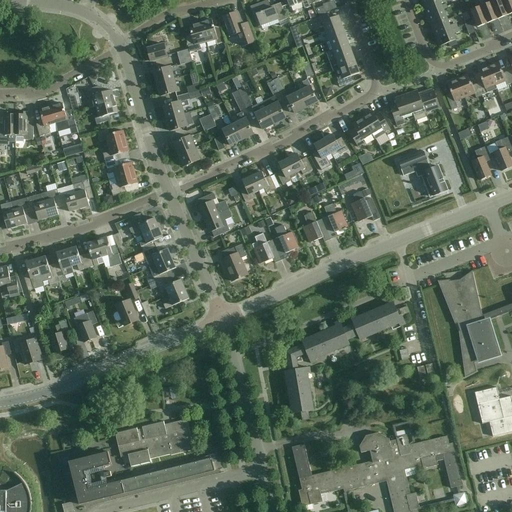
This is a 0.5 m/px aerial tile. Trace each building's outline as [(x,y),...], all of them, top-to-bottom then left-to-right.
[(304,9),(311,7),(310,6),(313,5),(311,0),(287,0),(290,7),(302,2),(304,9)] [(438,0),(424,6),(428,16),(443,10),(442,6),(439,0),(438,0)] [(477,27),(487,23),(481,6),(478,0),(476,0),(474,1),(477,8),(470,10),(477,27)] [(481,6),(487,23),(498,19),(491,2),(490,0),(485,0),(487,3),(481,6)] [(498,19),(508,15),(501,0),(495,0),(491,2),(498,19)] [(511,0),(501,0),(508,15),(511,13),(511,0)] [(279,22),(286,19),(280,3),(270,7),(268,1),(251,7),(254,15),(257,14),(261,26),(278,19),(279,22)] [(326,12),(323,6),(316,9),(319,17),(326,14),(326,12)] [(428,16),(432,26),(447,20),(443,10),(428,16)] [(243,46),(254,42),(247,23),(242,25),(237,12),(223,17),(230,36),(238,33),(243,46)] [(462,14),(464,21),(470,19),(467,12),(462,14)] [(324,26),(326,32),(342,26),(338,16),(329,19),(327,14),(326,14),(319,17),(314,19),(318,28),(324,26)] [(212,19),(200,22),(206,43),(215,40),(217,45),(225,43),(221,28),(215,30),(212,19)] [(432,26),(436,36),(451,30),(457,28),(455,23),(450,26),(447,20),(432,26)] [(199,44),(206,43),(200,22),(189,26),(192,36),(186,38),(190,53),(201,49),(199,44)] [(469,35),(475,32),(471,22),(465,25),(469,35)] [(297,49),(303,46),(295,26),(290,28),(297,49)] [(326,32),(329,41),(345,35),(342,26),(326,32)] [(320,28),(304,32),(306,38),(322,34),(320,28)] [(451,30),(436,36),(440,46),(455,40),(454,37),(458,35),(456,28),(452,30),(451,30)] [(329,41),(326,42),(329,52),(349,44),(345,35),(329,41)] [(151,62),(168,57),(164,44),(147,49),(151,62)] [(329,52),(327,53),(330,62),(336,60),(352,54),(349,44),(329,52)] [(189,49),(177,53),(179,59),(191,56),(189,49)] [(334,72),(340,69),(356,63),(352,54),(336,60),(330,62),(334,72)] [(191,56),(179,59),(180,65),(192,62),(191,56)] [(359,73),(356,63),(340,69),(335,71),(338,81),(337,81),(339,87),(352,82),(350,77),(359,73)] [(506,85),(511,83),(511,82),(508,71),(502,73),(498,63),(488,67),(495,85),(505,81),(506,85)] [(307,78),(313,75),(309,64),(303,66),(307,78)] [(157,84),(174,79),(170,67),(153,71),(157,84)] [(482,82),(477,84),(482,95),(487,93),(486,89),(495,85),(488,67),(478,71),(482,82)] [(476,98),(482,95),(477,84),(472,86),(467,75),(457,79),(465,98),(474,94),(476,98)] [(274,81),(273,81),(278,92),(284,89),(279,78),(278,78),(274,81)] [(177,92),(174,79),(157,84),(160,96),(177,92)] [(455,101),(465,98),(457,79),(447,83),(451,94),(446,96),(452,110),(458,108),(455,101)] [(305,89),(298,92),(306,108),(318,102),(307,80),(302,82),(305,89)] [(273,81),(267,84),(272,95),(278,92),(273,81)] [(199,84),(187,87),(188,94),(200,90),(199,84)] [(99,86),(87,90),(90,100),(87,101),(89,108),(96,107),(115,101),(112,90),(101,93),(99,86)] [(327,88),(323,90),(326,98),(334,95),(332,91),(327,88)] [(244,89),(238,91),(241,97),(246,108),(252,105),(244,89)] [(200,90),(188,94),(190,100),(202,97),(200,90)] [(419,95),(417,90),(406,94),(413,113),(415,121),(426,117),(424,113),(432,110),(439,108),(433,90),(419,95)] [(238,91),(232,94),(235,100),(241,97),(238,91)] [(295,114),(306,108),(298,92),(287,98),(295,114)] [(167,119),(184,114),(182,109),(189,107),(188,101),(190,101),(190,100),(188,94),(177,97),(178,102),(163,106),(167,119)] [(402,117),(413,113),(406,94),(394,98),(396,103),(390,106),(397,127),(404,124),(402,117)] [(275,96),(263,102),(274,124),(286,118),(278,102),(275,96)] [(241,97),(235,100),(240,111),(246,108),(241,97)] [(471,104),(475,113),(484,110),(480,100),(471,104)] [(115,101),(96,107),(99,117),(95,119),(96,124),(109,121),(107,115),(118,112),(115,101)] [(263,102),(251,108),(263,130),(274,124),(263,102)] [(63,104),(51,107),(56,123),(58,131),(76,126),(73,114),(66,116),(63,104)] [(214,106),(208,108),(211,115),(213,119),(219,117),(214,106)] [(49,125),(56,123),(51,107),(40,110),(43,122),(36,124),(40,136),(51,133),(50,130),(51,129),(49,125)] [(372,111),(362,117),(372,134),(376,140),(385,134),(384,132),(390,128),(380,112),(375,116),(372,111)] [(9,135),(16,135),(16,115),(11,115),(11,112),(4,113),(4,127),(0,127),(0,145),(9,145),(9,135)] [(20,115),(16,115),(16,135),(16,142),(24,142),(24,140),(33,140),(33,127),(27,127),(27,112),(20,112),(20,115)] [(184,114),(167,119),(170,131),(187,126),(187,125),(193,124),(189,112),(184,114)] [(240,121),(234,124),(242,140),(254,134),(244,115),(241,112),(237,115),(240,121)] [(211,115),(199,120),(202,126),(213,121),(213,119),(211,115)] [(340,127),(345,125),(341,116),(337,118),(340,127)] [(363,140),(372,134),(362,117),(351,123),(354,128),(349,132),(358,147),(364,143),(363,140)] [(213,121),(202,126),(204,132),(216,127),(213,121)] [(487,122),(478,125),(481,132),(489,129),(487,122)] [(230,146),(242,140),(234,124),(223,130),(230,146)] [(106,140),(108,146),(126,141),(123,131),(110,134),(108,129),(97,132),(100,142),(106,140)] [(332,134),(323,140),(331,154),(335,160),(338,158),(339,155),(348,150),(341,138),(336,141),(332,134)] [(179,155),(195,148),(190,136),(174,143),(179,155)] [(219,151),(225,148),(220,137),(214,139),(219,151)] [(499,151),(489,154),(491,160),(496,158),(501,171),(511,166),(511,163),(507,153),(511,151),(511,147),(508,137),(495,143),(499,151)] [(326,157),(331,154),(323,140),(314,145),(317,151),(312,154),(319,166),(321,170),(330,164),(326,157)] [(103,154),(106,164),(117,160),(116,155),(129,151),(126,141),(108,146),(109,152),(103,154)] [(82,145),(72,148),(74,155),(84,153),(82,145)] [(472,162),(479,180),(491,175),(486,162),(491,160),(486,147),(475,151),(478,159),(472,162)] [(200,160),(195,148),(179,155),(184,167),(200,160)] [(452,148),(448,149),(452,160),(457,159),(452,148)] [(424,152),(399,162),(404,176),(416,171),(418,177),(424,174),(429,188),(427,188),(430,197),(447,190),(438,166),(430,169),(424,152)] [(298,154),(288,159),(295,173),(301,171),(303,175),(312,170),(306,158),(301,160),(298,154)] [(282,170),(276,173),(283,185),(292,180),(293,182),(295,183),(299,181),(295,173),(288,159),(278,164),(282,170)] [(109,180),(117,178),(135,173),(132,162),(119,166),(117,160),(106,164),(108,172),(107,173),(109,180)] [(454,170),(458,181),(465,179),(460,168),(454,170)] [(353,171),(344,175),(347,181),(356,177),(353,171)] [(262,172),(252,176),(259,191),(264,189),(266,193),(276,189),(270,176),(265,178),(262,172)] [(135,173),(117,178),(109,180),(111,190),(113,196),(126,192),(125,187),(138,183),(135,173)] [(253,194),(259,191),(252,176),(242,181),(245,187),(240,190),(245,203),(255,198),(253,194)] [(73,186),(75,193),(79,209),(89,206),(88,200),(93,198),(90,187),(89,181),(73,186)] [(323,183),(317,186),(320,192),(325,190),(323,183)] [(57,190),(59,195),(62,207),(68,205),(69,212),(79,209),(75,193),(73,186),(73,185),(57,190)] [(57,190),(42,194),(48,218),(58,215),(57,208),(62,207),(59,195),(57,190)] [(374,221),(380,219),(372,198),(366,201),(362,192),(353,195),(356,202),(351,204),(359,222),(372,217),(374,221)] [(204,219),(229,209),(225,201),(215,205),(213,200),(216,199),(214,193),(198,200),(201,205),(199,206),(204,219)] [(38,221),(48,218),(42,194),(26,198),(28,204),(31,215),(37,214),(38,221)] [(11,202),(17,224),(17,227),(27,224),(26,217),(31,215),(28,204),(26,198),(11,202)] [(17,227),(17,224),(11,202),(0,205),(0,224),(6,223),(7,229),(17,227)] [(348,227),(347,224),(341,211),(336,213),(333,204),(324,208),(328,217),(322,219),(331,240),(337,237),(335,232),(348,227)] [(224,227),(223,224),(222,222),(232,217),(229,209),(204,219),(210,233),(212,232),(214,237),(230,231),(227,225),(224,227)] [(140,213),(134,216),(137,225),(144,222),(140,213)] [(324,242),(331,240),(322,219),(316,222),(312,213),(304,216),(307,224),(302,226),(310,243),(322,238),(324,242)] [(133,227),(129,229),(131,233),(133,232),(135,238),(143,234),(159,228),(155,218),(133,227)] [(270,218),(265,220),(268,227),(274,225),(270,218)] [(273,240),(281,261),(288,258),(286,253),(299,248),(292,232),(287,234),(284,225),(275,228),(279,238),(273,240)] [(143,252),(156,247),(154,241),(163,237),(159,228),(143,234),(135,238),(137,243),(139,242),(143,252)] [(118,248),(124,246),(119,233),(113,236),(118,248)] [(257,243),(252,245),(260,264),(273,259),(275,263),(281,261),(273,240),(267,243),(263,233),(255,237),(257,243)] [(107,237),(97,240),(102,257),(108,255),(111,268),(122,264),(116,245),(110,247),(107,237)] [(97,259),(102,257),(97,240),(87,243),(90,253),(85,255),(89,268),(99,265),(97,259)] [(232,281),(248,275),(241,259),(247,256),(242,244),(229,250),(228,249),(219,253),(222,260),(225,267),(226,267),(232,281)] [(79,271),(89,268),(85,255),(79,256),(76,247),(66,250),(72,267),(77,265),(79,271)] [(154,260),(156,265),(172,258),(168,249),(159,253),(156,247),(143,252),(135,256),(137,262),(146,259),(148,263),(154,260)] [(74,273),(72,267),(66,250),(56,253),(59,262),(54,264),(58,277),(74,273)] [(60,283),(58,277),(54,264),(49,266),(46,257),(36,260),(41,276),(43,282),(48,281),(50,286),(60,283)] [(176,268),(172,258),(156,265),(158,270),(152,273),(157,283),(169,278),(167,272),(176,268)] [(44,286),(43,282),(41,276),(36,260),(26,263),(29,272),(23,274),(29,291),(38,288),(44,286)] [(7,266),(0,267),(0,286),(5,286),(6,289),(8,288),(9,295),(19,293),(23,292),(18,276),(16,277),(10,278),(7,266)] [(450,280),(438,281),(455,324),(457,323),(460,331),(459,331),(465,377),(465,378),(476,372),(475,365),(474,363),(496,356),(498,355),(488,321),(495,318),(501,316),(511,311),(511,303),(483,315),(483,317),(481,310),(472,271),(460,280),(450,281),(450,280)] [(169,296),(185,289),(181,280),(172,283),(169,278),(157,283),(149,286),(151,290),(158,287),(161,293),(167,291),(169,296)] [(133,301),(138,298),(132,284),(126,286),(133,301)] [(189,299),(185,289),(169,296),(171,301),(163,305),(165,309),(189,299)] [(72,299),(65,302),(67,308),(74,305),(72,299)] [(124,326),(138,320),(130,300),(116,306),(118,311),(115,313),(114,315),(115,320),(118,321),(122,319),(124,326)] [(147,317),(153,314),(147,301),(141,304),(147,317)] [(303,361),(300,355),(306,352),(311,364),(316,362),(314,357),(333,349),(334,351),(349,345),(346,337),(357,333),(360,340),(368,337),(367,335),(381,329),(382,331),(392,327),(391,325),(398,322),(400,326),(405,324),(398,310),(396,311),(393,304),(357,319),(355,315),(350,317),(352,321),(341,326),(339,321),(334,323),(336,328),(310,339),(309,337),(301,340),(303,345),(297,348),(296,347),(285,352),(287,364),(288,364),(289,371),(284,372),(286,380),(288,379),(292,408),(287,409),(288,414),(313,409),(311,394),(309,394),(305,373),(310,372),(309,367),(297,369),(296,363),(303,361)] [(92,325),(98,323),(93,311),(87,314),(75,319),(78,326),(77,326),(84,343),(97,337),(92,325)] [(18,316),(20,322),(28,320),(27,314),(18,316)] [(63,334),(69,332),(65,320),(59,322),(62,332),(49,336),(55,353),(68,349),(63,334)] [(25,365),(42,359),(36,339),(19,344),(25,365)] [(5,355),(11,354),(8,342),(2,343),(3,346),(0,346),(0,369),(8,368),(5,355)] [(403,343),(396,346),(398,355),(406,353),(403,343)] [(432,364),(425,366),(429,380),(435,379),(432,364)] [(424,366),(417,368),(420,380),(426,378),(424,366)] [(500,399),(497,387),(475,393),(482,424),(489,422),(493,437),(511,432),(511,399),(511,396),(500,399)] [(187,461),(196,459),(187,420),(165,425),(164,421),(142,426),(142,429),(137,430),(137,428),(115,433),(121,457),(128,455),(131,467),(151,463),(150,459),(171,454),(174,465),(187,461)] [(390,442),(389,439),(378,433),(366,436),(360,446),(361,453),(370,451),(373,461),(350,467),(347,465),(342,467),(340,469),(312,476),(304,445),(292,447),(302,490),(299,491),(303,507),(323,502),(321,494),(344,489),(344,491),(387,481),(394,511),(418,511),(417,509),(420,509),(416,493),(411,494),(405,469),(414,467),(414,468),(423,466),(423,469),(438,465),(436,457),(443,455),(451,488),(463,485),(453,443),(449,444),(447,436),(409,445),(407,435),(396,438),(397,440),(390,442)] [(108,452),(69,462),(80,505),(215,471),(213,462),(217,461),(215,454),(211,456),(211,455),(196,459),(187,461),(174,465),(107,482),(106,478),(112,476),(110,472),(105,473),(103,467),(111,465),(108,452)] [(30,511),(31,505),(31,502),(30,496),(28,490),(26,485),(23,481),(19,477),(15,473),(14,474),(19,478),(23,483),(6,491),(6,490),(0,490),(0,511),(30,511)] [(467,502),(468,501),(467,495),(465,494),(465,493),(453,495),(456,507),(458,507),(459,508),(465,506),(466,505),(468,504),(467,502)] [(64,511),(73,511),(70,497),(61,499),(64,511)]
